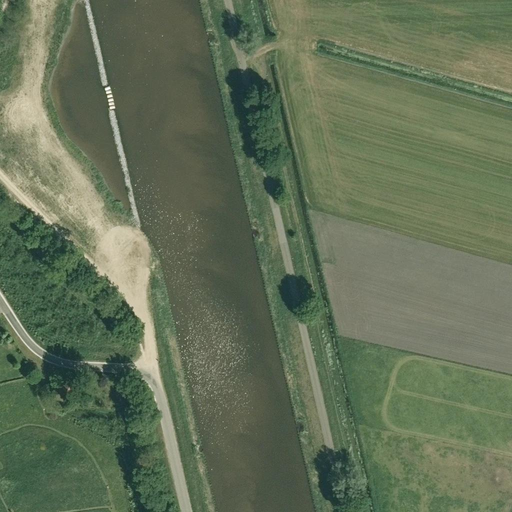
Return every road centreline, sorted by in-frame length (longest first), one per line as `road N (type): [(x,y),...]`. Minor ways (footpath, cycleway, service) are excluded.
road 1 (unclassified): [(344,511),(227,0)]
road 2 (unclassified): [(186,511),(155,371),(57,362),(34,348),(0,298)]
road 3 (track): [(0,173),(133,307),(155,371)]
